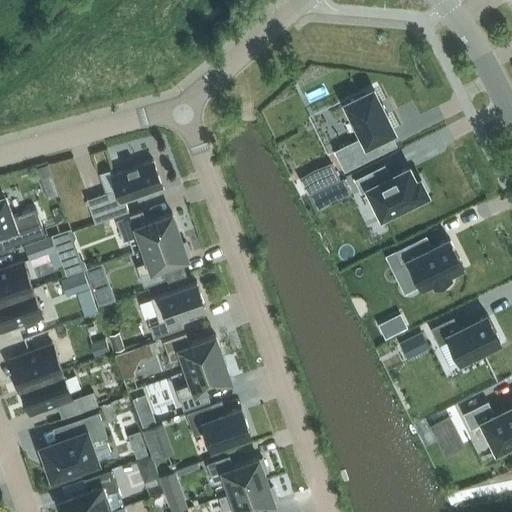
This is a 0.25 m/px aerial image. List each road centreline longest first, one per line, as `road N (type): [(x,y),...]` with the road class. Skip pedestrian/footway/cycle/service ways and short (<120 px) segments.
road 1 (residential): [(182,112),(329,511)]
road 2 (unclassified): [(182,112),(0,156)]
road 3 (unclassified): [(301,0),(182,112)]
road 4 (tertiary): [(511,115),(442,0)]
